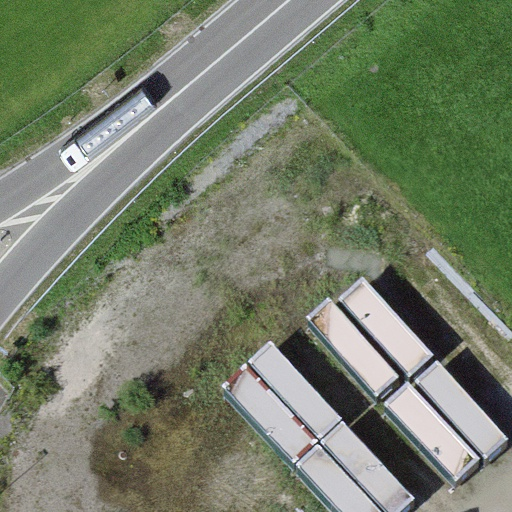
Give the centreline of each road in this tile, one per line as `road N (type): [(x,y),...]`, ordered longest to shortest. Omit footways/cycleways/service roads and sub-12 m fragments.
road 1 (trunk): [(0,302),(159,110)]
road 2 (trunk): [(159,110),(0,205)]
road 3 (trunk): [(292,0),(159,110)]
